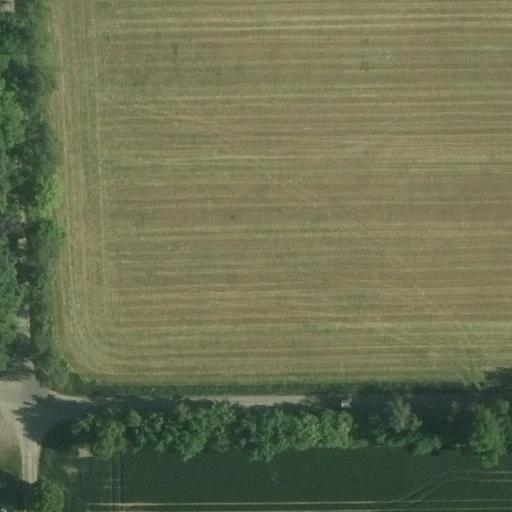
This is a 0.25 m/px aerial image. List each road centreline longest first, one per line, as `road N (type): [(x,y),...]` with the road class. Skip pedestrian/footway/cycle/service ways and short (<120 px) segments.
road 1 (unclassified): [(23,405),(511,406)]
road 2 (unclassified): [(23,405),(13,0)]
